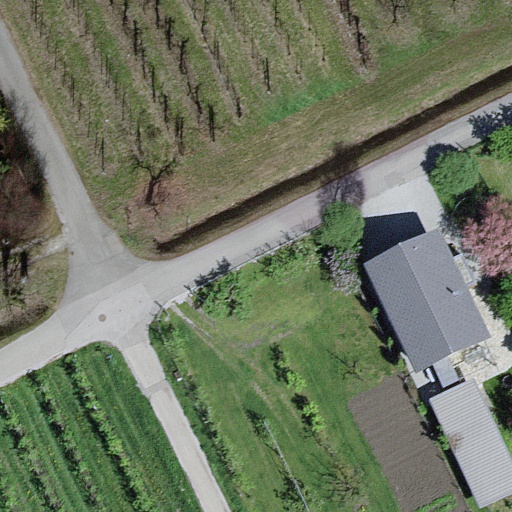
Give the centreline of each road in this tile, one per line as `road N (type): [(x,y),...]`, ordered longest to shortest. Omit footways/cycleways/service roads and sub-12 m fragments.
road 1 (unclassified): [(114,305),(511,99)]
road 2 (unclassified): [(114,305),(0,53)]
road 3 (unclassified): [(217,511),(114,305)]
road 4 (unclassified): [(0,364),(114,305)]
